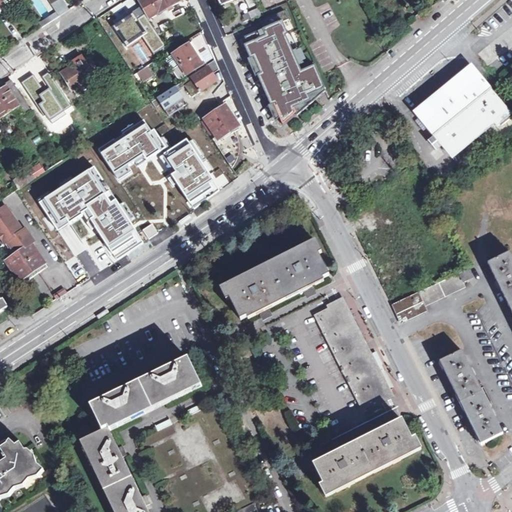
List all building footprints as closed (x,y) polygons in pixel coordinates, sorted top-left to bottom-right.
[(63,0),(58,0),(53,4),(58,12),(61,16),(71,10),(63,0)] [(167,8),(171,6),(179,1),(178,0),(139,0),(149,18),(167,8)] [(257,8),(242,14),(245,22),(260,15),(257,8)] [(58,12),(40,25),(42,28),(61,16),(58,12)] [(281,23),(240,40),(247,59),(253,56),(261,75),(259,77),(270,106),(274,104),(281,123),(292,114),(289,107),(305,100),(303,94),(318,88),(311,72),(298,77),(281,37),(286,35),(281,23)] [(203,35),(192,39),(196,50),(207,46),(203,35)] [(196,58),(199,55),(195,49),(190,43),(172,55),(185,76),(201,65),(196,58)] [(86,84),(89,88),(98,82),(82,58),(68,66),(70,70),(61,76),(72,93),(80,88),(86,84)] [(416,113),(452,158),(493,124),(497,127),(500,124),(502,126),(511,118),(511,114),(472,67),(416,113)] [(181,83),(190,97),(215,81),(206,68),(190,79),(189,78),(181,83)] [(146,69),(138,74),(143,81),(151,76),(146,69)] [(11,80),(4,85),(16,103),(24,114),(30,110),(11,80)] [(180,82),(156,99),(160,105),(164,111),(183,99),(177,90),(183,86),(180,82)] [(86,84),(80,88),(83,92),(89,88),(86,84)] [(0,113),(16,103),(4,85),(0,87),(0,113)] [(160,105),(156,99),(151,102),(155,108),(160,105)] [(240,137),(237,125),(230,115),(224,106),(204,119),(231,163),(240,150),(240,137)] [(110,119),(104,123),(108,129),(115,125),(110,119)] [(199,124),(180,136),(192,155),(199,151),(200,154),(213,145),(199,124)] [(30,168),(36,178),(45,172),(39,162),(30,168)] [(63,164),(56,168),(60,175),(67,170),(63,164)] [(117,203),(141,190),(129,165),(104,178),(117,203)] [(417,166),(409,170),(414,180),(422,176),(417,166)] [(216,175),(205,184),(213,196),(225,187),(216,175)] [(398,222),(429,206),(415,181),(384,197),(398,222)] [(66,231),(84,222),(69,192),(41,206),(54,231),(64,227),(66,231)] [(8,242),(16,255),(32,244),(35,242),(26,229),(24,231),(7,206),(2,210),(0,207),(0,237),(5,244),(8,242)] [(181,220),(183,223),(194,216),(192,212),(181,220)] [(313,241),(213,291),(231,328),(261,313),(306,291),(330,279),(313,241)] [(391,254),(402,278),(426,267),(415,243),(391,254)] [(16,255),(6,262),(22,285),(48,267),(32,244),(16,255)] [(511,257),(510,253),(489,264),(497,281),(500,288),(511,311),(511,257)] [(469,270),(460,275),(463,283),(473,278),(469,270)] [(460,275),(397,304),(405,320),(427,309),(425,307),(465,288),(463,283),(460,275)] [(64,288),(54,295),(57,299),(67,293),(64,288)] [(278,319),(338,436),(367,421),(365,416),(361,409),(390,395),(368,352),(352,361),(347,351),(363,342),(342,301),(314,315),(311,309),(308,304),(278,319)] [(405,320),(397,304),(391,306),(402,326),(428,313),(427,309),(405,320)] [(109,307),(98,315),(101,319),(112,311),(109,307)] [(365,347),(363,342),(347,351),(352,361),(368,352),(365,347)] [(471,368),(463,352),(441,363),(461,403),(482,392),(475,376),(471,368)] [(103,431),(108,428),(200,384),(188,359),(168,369),(160,373),(120,393),(112,397),(91,407),(103,431)] [(491,409),(482,392),(461,403),(481,444),(503,433),(494,416),(491,409)] [(158,430),(138,439),(173,511),(235,511),(241,509),(254,503),(269,496),(221,400),(172,423),(158,430)] [(171,420),(156,427),(158,430),(172,423),(171,420)] [(302,469),(317,501),(417,451),(403,420),(384,429),(378,432),(340,451),(333,455),(302,469)] [(84,440),(92,436),(87,426),(79,430),(84,440)] [(92,436),(84,440),(119,511),(148,511),(146,505),(142,497),(123,458),(119,450),(108,428),(103,431),(92,436)] [(0,498),(3,498),(9,491),(18,489),(24,481),(33,479),(38,471),(32,467),(30,458),(23,453),(15,445),(10,448),(4,442),(2,446),(0,447),(0,459),(1,461),(0,462),(0,498)] [(252,511),(257,509),(254,503),(241,509),(242,511),(252,511)]
